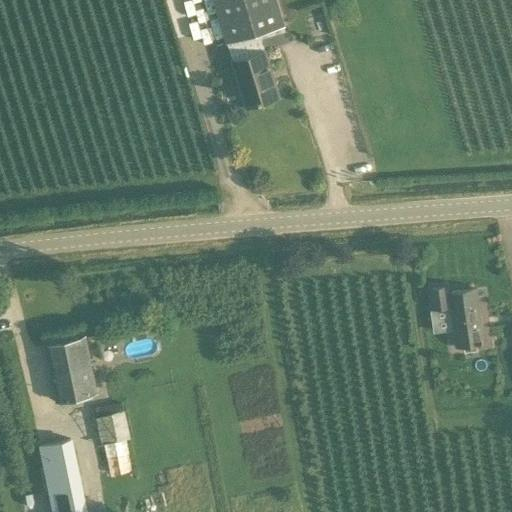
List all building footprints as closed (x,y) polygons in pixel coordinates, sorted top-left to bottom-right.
[(212,0),(225,42),(285,24),(277,0),(212,0)] [(394,17),(411,12),(407,0),(396,0),(389,3),(394,17)] [(353,24),(358,41),(376,36),(371,19),(353,24)] [(420,32),(400,38),(404,54),(424,49),(420,32)] [(246,105),(277,96),(264,51),(233,60),(246,105)] [(365,64),(369,80),(387,75),(383,59),(365,64)] [(416,90),(434,85),(430,70),(412,75),(416,90)] [(448,286),(428,289),(430,309),(450,306),(455,346),(483,342),(476,288),(449,292),(448,286)] [(84,336),(44,345),(56,400),(96,392),(84,336)] [(75,464),(69,425),(48,429),(36,431),(47,495),(80,489),(75,464)]
